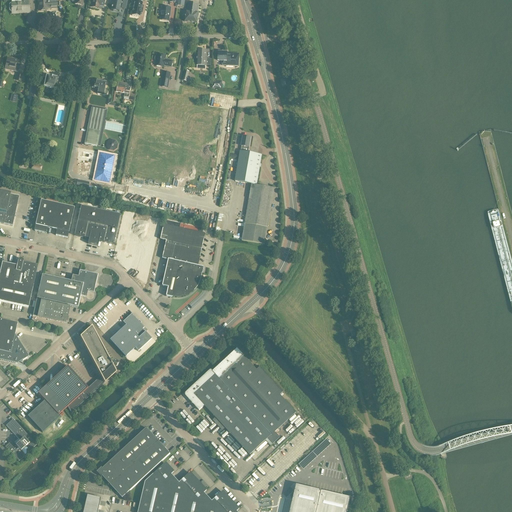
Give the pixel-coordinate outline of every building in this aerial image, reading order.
[(29,11),(28,1),(21,1),(21,0),(18,0),(11,0),(11,3),(11,4),(10,4),(9,5),(9,6),(9,7),(9,10),(9,11),(10,12),(11,12),(12,12),(12,13),(17,13),(17,12),(29,11)] [(46,0),(44,0),(38,0),(38,11),(47,11),(47,9),(46,6),(45,6),(45,2),(46,1),(46,0)] [(56,0),(46,1),(45,2),(45,6),(46,6),(47,9),(57,8),(56,0)] [(92,0),(91,7),(98,9),(99,5),(103,6),(104,0),(92,0)] [(127,0),(121,0),(121,2),(113,0),(112,7),(111,7),(111,8),(111,10),(113,11),(117,12),(117,11),(119,12),(120,10),(121,10),(121,9),(125,10),(127,0)] [(132,15),(132,16),(139,17),(142,3),(135,1),(132,16),(132,15)] [(197,24),(198,16),(198,13),(197,13),(199,4),(188,3),(187,10),(186,10),(184,22),(197,24)] [(171,8),(162,7),(161,12),(162,13),(161,20),(169,21),(170,14),(171,8)] [(197,50),(196,65),(205,66),(206,51),(197,50)] [(228,65),(228,54),(226,54),(227,53),(218,52),(218,61),(222,61),(222,66),(226,66),(226,65),(228,65)] [(229,54),(228,54),(228,65),(233,65),(233,66),(238,66),(238,60),(237,60),(238,54),(229,54)] [(154,59),(155,60),(156,60),(155,66),(163,67),(164,66),(171,67),(172,61),(165,60),(165,56),(157,55),(157,57),(156,56),(155,57),(154,59)] [(18,72),(18,70),(20,61),(7,58),(5,69),(10,70),(11,71),(18,72)] [(185,71),(183,81),(187,82),(192,83),(194,79),(188,78),(189,72),(185,71)] [(163,73),(161,87),(167,88),(170,74),(163,73)] [(58,79),(46,76),(43,87),(55,90),(58,79)] [(106,82),(96,80),(96,82),(92,81),(91,88),(98,89),(97,94),(103,95),(104,96),(105,96),(106,95),(107,94),(107,93),(107,92),(107,91),(106,90),(104,90),(106,82)] [(123,88),(124,83),(117,82),(116,92),(124,94),(123,97),(124,94),(125,88),(123,88)] [(131,85),(124,83),(123,88),(125,88),(124,94),(123,97),(124,97),(129,98),(128,99),(133,100),(134,95),(129,94),(130,89),(131,90),(131,87),(130,87),(131,85)] [(40,86),(33,84),(30,97),(37,98),(40,86)] [(149,109),(149,113),(160,115),(160,112),(163,112),(165,105),(153,103),(152,110),(149,109)] [(104,110),(91,108),(84,144),(97,146),(104,110)] [(149,117),(148,120),(151,121),(150,127),(160,129),(161,122),(154,121),(155,118),(149,117)] [(179,121),(177,128),(184,129),(184,132),(190,133),(190,130),(188,130),(189,123),(179,121)] [(146,133),(146,136),(152,137),(152,134),(158,135),(160,129),(150,127),(149,133),(146,133)] [(211,134),(210,137),(216,138),(217,135),(224,136),(225,129),(214,128),(213,134),(211,134)] [(176,136),(175,143),(185,145),(186,139),(189,139),(189,136),(183,135),(183,138),(176,136)] [(251,138),(243,137),(241,146),(241,151),(248,153),(251,138)] [(111,151),(119,146),(114,138),(106,143),(111,151)] [(145,138),(145,141),(147,142),(146,148),(156,150),(157,143),(151,142),(151,139),(145,138)] [(210,139),(209,143),(212,143),(210,150),(221,152),(222,145),(215,144),(216,141),(210,139)] [(174,148),(173,155),(183,156),(184,150),(186,150),(187,147),(181,146),(180,149),(174,148)] [(142,154),(142,157),(148,158),(148,155),(155,156),(156,150),(146,148),(145,154),(142,154)] [(99,155),(83,152),(82,158),(100,161),(98,170),(96,179),(108,182),(113,157),(99,155)] [(211,152),(210,155),(213,155),(211,161),(221,163),(223,157),(216,156),(217,153),(211,152)] [(173,155),(172,161),(178,162),(177,165),(183,166),(184,163),(181,163),(183,156),(173,155)] [(142,160),(141,163),(144,163),(143,169),(153,171),(154,165),(147,164),(148,161),(142,160)] [(208,167),(207,170),(213,171),(214,168),(220,170),(221,163),(211,161),(210,168),(208,167)] [(169,175),(179,177),(181,171),(183,172),(183,169),(177,167),(177,170),(171,169),(170,175),(169,175)] [(207,173),(207,176),(209,176),(208,182),(218,184),(219,178),(213,177),(213,174),(207,173)] [(113,187),(78,179),(76,187),(112,194),(113,187)] [(137,185),(137,188),(143,189),(143,187),(149,188),(150,182),(140,180),(140,186),(137,185)] [(167,186),(166,192),(173,193),(172,196),(178,197),(179,194),(176,194),(177,188),(167,186)] [(13,222),(14,217),(19,197),(10,195),(10,194),(0,191),(0,223),(7,225),(6,226),(12,228),(14,222),(13,222)] [(203,199),(202,202),(208,203),(209,200),(215,201),(216,195),(206,193),(205,199),(203,199)] [(52,229),(57,204),(41,200),(34,231),(46,233),(47,228),(52,229)] [(74,208),(57,204),(52,229),(57,230),(55,236),(67,238),(74,208)] [(99,241),(107,243),(113,245),(120,215),(81,206),(74,236),(89,239),(87,244),(98,246),(99,241)] [(245,208),(243,220),(246,221),(244,231),(266,235),(270,212),(245,208)] [(133,218),(122,216),(121,221),(132,224),(133,218)] [(160,224),(149,222),(148,227),(158,230),(160,224)] [(198,280),(199,273),(202,274),(203,268),(197,266),(205,234),(163,225),(160,240),(166,241),(162,259),(167,260),(162,286),(168,288),(166,297),(172,298),(173,296),(175,296),(177,296),(179,296),(181,296),(183,295),(185,294),(187,294),(189,293),(190,291),(192,290),(193,289),(194,287),(196,285),(197,284),(197,282),(198,280)] [(126,250),(115,247),(114,252),(118,252),(118,254),(124,261),(126,250)] [(152,256),(142,253),(140,259),(151,262),(152,256)] [(18,261),(17,266),(2,263),(0,271),(0,301),(28,308),(38,266),(23,262),(23,261),(23,260),(22,260),(21,259),(20,259),(19,259),(18,260),(18,261)] [(149,272),(138,270),(137,275),(146,285),(149,272)] [(71,281),(42,275),(36,299),(37,299),(78,308),(80,296),(86,298),(88,292),(93,293),(97,275),(80,271),(78,277),(72,275),(71,281)] [(68,318),(67,318),(69,307),(36,300),(32,316),(66,323),(66,321),(67,321),(68,318)] [(126,325),(110,340),(109,340),(125,358),(135,348),(138,352),(152,339),(145,332),(142,330),(144,328),(132,314),(123,322),(126,325)] [(22,360),(22,361),(29,357),(15,335),(17,323),(0,319),(0,360),(17,364),(18,361),(20,361),(22,360)] [(88,388),(68,407),(71,413),(107,380),(107,379),(115,371),(91,327),(80,337),(100,377),(88,388)] [(211,370),(210,371),(186,393),(186,396),(199,411),(204,406),(250,455),(268,439),(273,444),(280,438),(275,432),(296,413),(280,395),(283,392),(260,367),(257,370),(237,349),(215,370),(213,372),(212,371),(211,370)] [(59,415),(68,407),(88,388),(67,366),(38,393),(44,401),(27,417),(42,433),(60,417),(59,415)] [(5,447),(10,452),(10,453),(13,456),(19,462),(25,455),(26,456),(30,452),(30,451),(37,445),(31,439),(32,439),(29,436),(28,436),(13,419),(6,426),(18,438),(14,442),(10,443),(5,447)] [(122,498),(170,454),(147,428),(104,467),(103,467),(97,472),(103,478),(104,478),(122,498)] [(145,482),(138,511),(237,511),(239,510),(222,492),(212,501),(204,493),(206,491),(190,473),(179,483),(172,475),(174,473),(165,464),(145,482)] [(283,479),(287,484),(302,469),(298,465),(283,479)] [(347,511),(351,498),(297,485),(290,511),(347,511)] [(98,511),(102,498),(88,495),(83,511),(98,511)]
